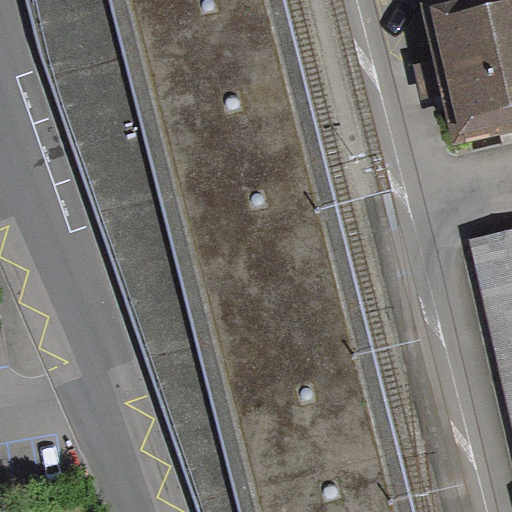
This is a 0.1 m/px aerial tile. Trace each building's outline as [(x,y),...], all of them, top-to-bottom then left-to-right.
[(98,237),(133,345),(189,326),(161,217),(120,56),(105,0),(27,0),(44,73),(98,237)] [(236,511),(402,511),(271,0),(105,0),(120,56),(161,217),(189,326),(195,351),(236,511)] [(511,0),(426,0),(429,11),(419,13),(453,163),(511,149),(511,0)] [(511,428),(511,234),(468,245),(511,428)] [(236,511),(195,351),(189,326),(133,345),(141,369),(188,511),(236,511)]
